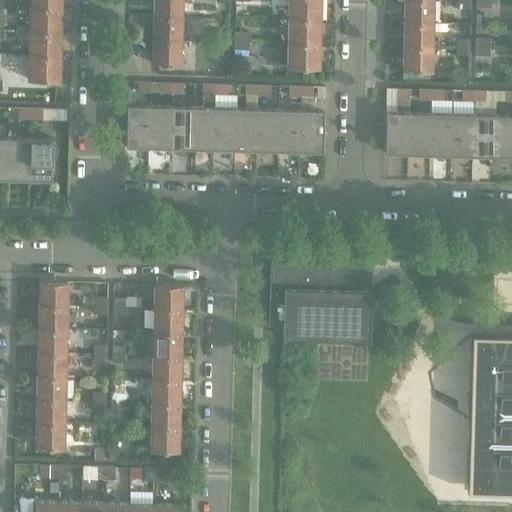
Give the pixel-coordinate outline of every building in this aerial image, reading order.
[(181,0),(153,0),(153,17),(181,18),(181,0)] [(320,0),(288,0),(288,18),(320,18),(320,0)] [(432,0),(404,0),(404,23),(432,24),(432,0)] [(470,1),(457,0),(457,8),(470,8),(470,1)] [(61,8),(29,7),(29,31),(60,32),(61,8)] [(181,18),(153,17),(152,40),(181,40),(181,18)] [(320,18),(288,18),(288,42),(319,43),(320,18)] [(432,24),(404,23),(403,46),(431,47),(432,24)] [(60,32),(29,31),(28,55),(60,56),(60,32)] [(216,32),(215,41),(228,41),(228,32),(216,32)] [(250,32),(247,32),(234,32),(234,41),(249,41),(250,32)] [(456,38),(456,48),(469,48),(469,38),(456,38)] [(490,38),(488,38),(475,38),(475,47),(490,47),(490,38)] [(181,40),(152,40),(152,63),(180,64),(181,40)] [(228,41),(215,41),(215,49),(228,49),(228,41)] [(249,49),(249,41),(234,41),(234,49),(249,49)] [(319,43),(288,42),(287,67),(318,67),(319,43)] [(431,70),(431,47),(403,46),(403,69),(430,70),(431,70)] [(490,56),(490,47),(475,47),(474,55),(490,56)] [(60,56),(28,55),(28,79),(59,80),(60,56)] [(430,81),(430,70),(403,69),(403,80),(430,81)] [(150,92),(150,82),(138,82),(138,92),(150,92)] [(159,92),(172,92),(172,82),(160,82),(159,92)] [(184,83),(172,82),(172,92),(183,93),(184,83)] [(202,93),(215,93),(215,83),(203,83),(202,93)] [(227,84),(215,83),(215,93),(226,94),(227,84)] [(246,94),(258,95),(258,85),(246,84),(246,94)] [(270,85),(258,85),(258,95),(270,95),(270,85)] [(289,96),(301,96),(301,86),(289,85),(289,96)] [(313,86),(301,86),(301,96),(313,96),(313,86)] [(409,89),(397,88),(397,98),(409,99),(409,89)] [(431,89),(419,89),(418,99),(430,99),(431,89)] [(443,89),(431,89),(430,99),(443,99),(443,89)] [(474,90),(462,90),(462,100),(474,100),(474,90)] [(486,90),(474,90),(474,100),(486,100),(486,90)] [(126,104),(125,146),(148,146),(149,105),(126,104)] [(171,105),(149,105),(148,146),(170,147),(171,105)] [(193,106),(171,105),(170,147),(191,148),(193,106)] [(214,106),(193,106),(191,148),(213,148),(214,106)] [(236,107),(214,106),(213,148),(235,149),(236,107)] [(257,108),(236,107),(235,149),(256,149),(257,108)] [(18,118),(30,119),(30,108),(18,108),(18,118)] [(42,109),(30,108),(30,119),(42,119),(42,109)] [(279,108),(257,108),(256,149),(278,150),(279,108)] [(300,109),(279,108),(278,150),(299,150),(300,109)] [(323,109),(300,109),(299,150),(322,151),(323,109)] [(385,153),(408,153),(409,111),(386,111),(385,153)] [(430,112),(409,111),(408,153),(429,154),(430,112)] [(452,113),(430,112),(429,154),(451,154),(452,113)] [(473,113),(452,113),(451,154),(472,155),(473,113)] [(495,114),(473,113),(472,155),(494,155),(495,114)] [(511,114),(495,114),(494,155),(511,155),(511,114)] [(29,137),(8,137),(7,179),(28,179),(29,137)] [(52,138),(29,137),(28,179),(51,180),(52,138)] [(419,261),(387,262),(388,275),(421,274),(422,283),(509,280),(509,254),(419,257),(419,261)] [(369,340),(371,258),(270,256),(268,323),(283,323),(282,338),(369,340)] [(67,281),(39,280),(38,305),(67,306),(67,281)] [(154,283),(154,308),(182,308),(182,284),(154,283)] [(95,297),(94,306),(107,307),(108,297),(95,297)] [(113,297),(113,307),(126,307),(126,298),(113,297)] [(67,306),(38,305),(38,329),(66,330),(67,306)] [(107,307),(94,306),(94,314),(107,315),(107,307)] [(126,307),(113,307),(113,315),(126,315),(126,307)] [(182,308),(154,308),(153,332),(181,333),(182,308)] [(66,330),(38,329),(37,352),(66,353),(66,330)] [(181,333),(153,332),(152,355),(181,356),(181,333)] [(511,334),(471,333),(467,477),(473,477),(473,484),(486,485),(494,492),(496,492),(496,485),(511,485),(511,334)] [(93,344),(93,354),(106,354),(106,345),(93,344)] [(112,345),(112,354),(125,354),(125,345),(112,345)] [(66,353),(37,352),(37,376),(65,377),(66,353)] [(106,354),(93,354),(93,362),(106,362),(106,354)] [(125,354),(112,354),(112,362),(125,362),(125,354)] [(181,356),(152,355),(152,379),(180,380),(181,356)] [(65,377),(37,376),(36,399),(64,400),(65,377)] [(180,380),(152,379),(151,402),(179,403),(180,380)] [(92,392),(92,401),(105,401),(105,392),(92,392)] [(111,392),(111,401),(124,401),(124,392),(111,392)] [(64,400),(36,399),(35,423),(64,424),(64,400)] [(105,401),(92,401),(92,409),(105,409),(105,401)] [(124,401),(111,401),(111,409),(124,410),(124,401)] [(179,403),(151,402),(150,426),(179,427),(179,403)] [(64,424),(35,423),(35,447),(63,447),(64,424)] [(179,427),(150,426),(150,449),(178,450),(179,427)] [(94,460),(103,460),(104,447),(95,447),(94,460)] [(110,448),(109,460),(118,461),(119,448),(110,448)] [(50,478),(58,478),(59,465),(50,465),(50,478)] [(67,465),(59,465),(58,478),(67,478),(67,465)] [(97,479),(105,479),(106,466),(97,466),(97,479)] [(115,467),(106,466),(105,479),(114,479),(115,467)] [(145,480),(153,480),(154,467),(145,467),(145,480)] [(162,468),(154,467),(153,480),(162,480),(162,468)] [(33,511),(57,511),(58,501),(34,500),(33,511)] [(80,511),(81,502),(58,501),(57,511),(80,511)] [(104,511),(105,502),(81,502),(80,511),(104,511)] [(128,511),(129,503),(105,502),(104,511),(128,511)] [(152,511),(153,504),(129,503),(128,511),(152,511)]
